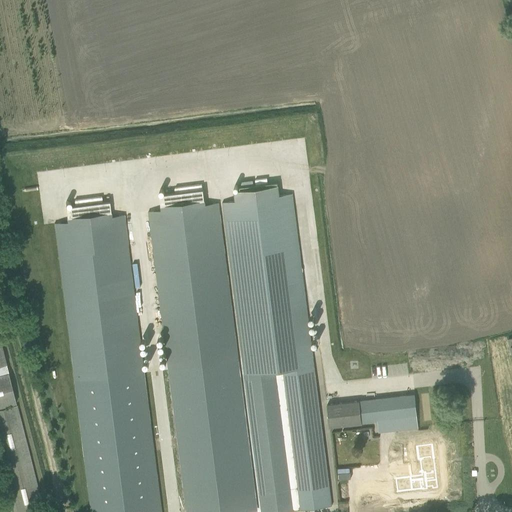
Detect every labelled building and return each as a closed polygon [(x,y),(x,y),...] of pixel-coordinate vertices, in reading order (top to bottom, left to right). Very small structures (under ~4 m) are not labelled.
[(220,203),(261,511),(281,511),(331,506),(292,194),(279,195),(278,185),(233,191),(235,201),(220,203)] [(161,210),(148,211),(168,370),(239,361),(218,203),(205,204),(203,189),(159,194),(161,210)] [(67,222),(54,223),(74,382),(145,373),(124,214),(111,216),(109,201),(65,206),(67,222)] [(0,463),(12,511),(23,511),(44,507),(42,502),(40,502),(38,492),(0,345),(0,463)] [(239,361),(168,370),(186,511),(241,511),(258,510),(239,361)] [(162,511),(145,373),(74,382),(91,511),(162,511)] [(359,401),(361,423),(377,421),(378,433),(387,432),(386,425),(393,424),(394,431),(418,428),(415,394),(359,400),(359,401)] [(329,427),(361,423),(359,401),(327,405),(329,427)] [(414,487),(389,490),(390,504),(415,501),(416,501),(432,500),(426,456),(410,458),(414,487)]
